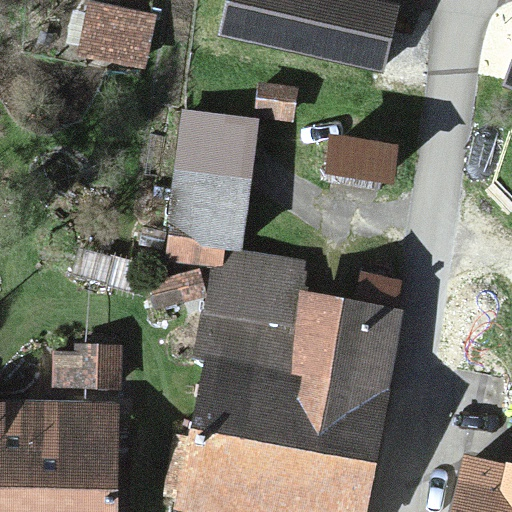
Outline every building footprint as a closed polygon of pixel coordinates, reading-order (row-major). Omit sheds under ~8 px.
[(392,10),(347,0),(232,0),(225,32),(378,67),(392,10)] [(231,270),(250,133),(177,123),(166,210),(205,215),(198,265),(231,270)] [(210,299),(172,511),(360,511),(397,304),(354,296),(350,324),(293,314),(299,282),(231,270),(225,302),(210,299)] [(124,360),(87,360),(87,397),(124,397),(124,360)] [(107,511),(106,413),(0,414),(0,511),(107,511)] [(511,511),(511,487),(458,477),(450,511),(511,511)]
